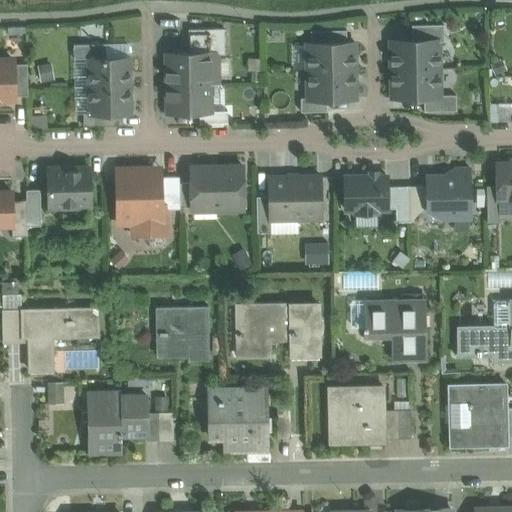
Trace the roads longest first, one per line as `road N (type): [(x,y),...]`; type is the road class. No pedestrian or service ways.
road 1 (residential): [(511,470),(20,480)]
road 2 (residential): [(311,137),(149,139)]
road 3 (residential): [(149,139),(13,145),(0,138)]
road 4 (residential): [(311,137),(334,152),(383,155),(442,136)]
road 5 (residential): [(149,139),(147,7)]
